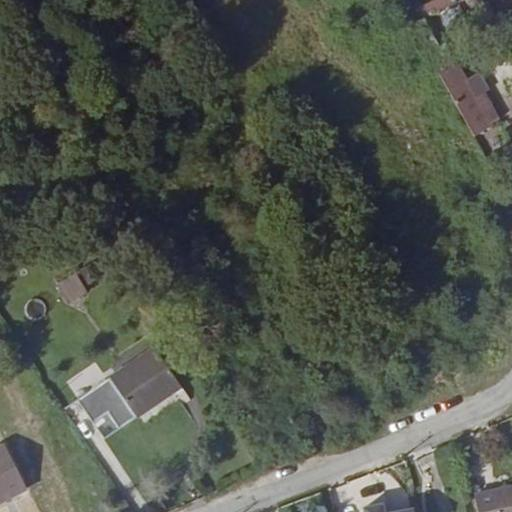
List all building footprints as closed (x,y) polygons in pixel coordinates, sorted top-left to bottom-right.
[(431,13),(457,2),(456,0),(429,0),(426,2),(431,13)] [(463,49),(477,40),(464,16),(450,25),(463,49)] [(454,65),(448,56),(434,65),(438,73),(439,73),(454,65)] [(492,126),(457,63),(454,65),(437,74),(473,137),(489,127),(492,126)] [(85,292),(73,271),(67,275),(70,278),(57,286),(68,303),(85,292)] [(123,427),(181,387),(153,347),(96,386),(123,427)] [(105,435),(119,426),(110,412),(96,421),(105,435)] [(0,458),(9,454),(4,444),(0,445),(0,458)] [(0,502),(26,489),(9,454),(0,458),(0,502)] [(511,511),(511,486),(474,494),(477,511),(511,511)] [(366,503),(367,511),(418,511),(417,506),(385,510),(384,501),(366,503)]
